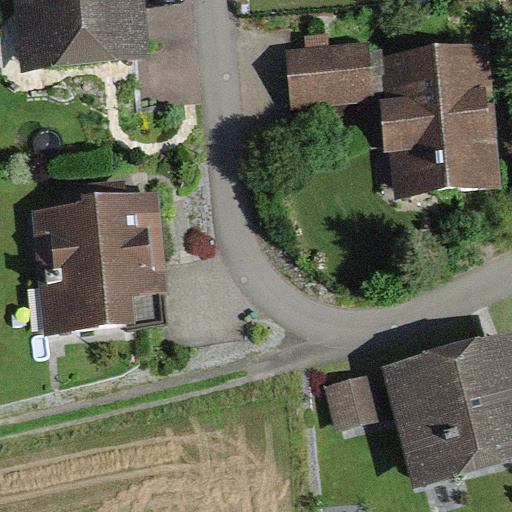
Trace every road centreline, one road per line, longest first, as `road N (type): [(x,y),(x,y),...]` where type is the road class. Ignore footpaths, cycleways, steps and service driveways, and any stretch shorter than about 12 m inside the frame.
road 1 (residential): [(511,274),(379,328),(308,308),(229,228),(208,0)]
road 2 (track): [(0,429),(319,342),(334,319)]
